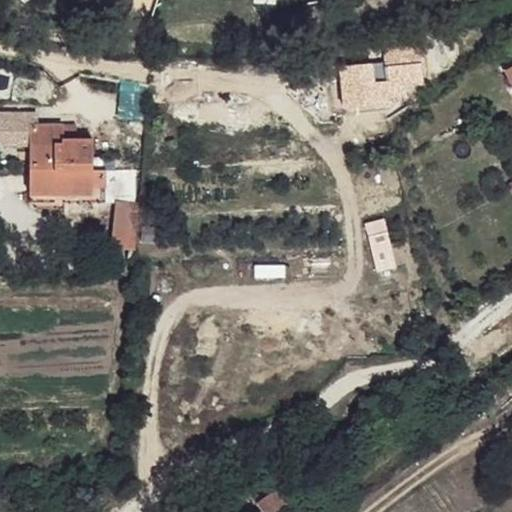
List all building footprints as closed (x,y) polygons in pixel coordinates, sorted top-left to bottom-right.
[(385,51),(389,90),(425,88),(422,48),(385,51)] [(372,65),(341,66),(340,82),(344,85),(378,81),(380,104),(389,103),(381,70),(371,71),(372,65)] [(378,81),(344,85),(345,106),(380,104),(378,81)] [(67,116),(36,115),(28,193),(104,198),(106,166),(96,165),(97,133),(66,132),(67,116)] [(135,200),(116,199),(113,236),(132,238),(135,200)] [(375,268),(391,266),(385,218),(369,220),(375,268)] [(504,472),(498,476),(502,482),(509,477),(504,472)] [(279,492),(258,510),(259,511),(288,511),(293,508),(279,492)]
